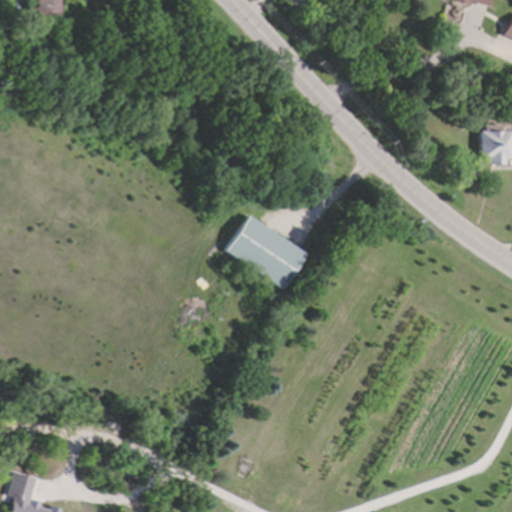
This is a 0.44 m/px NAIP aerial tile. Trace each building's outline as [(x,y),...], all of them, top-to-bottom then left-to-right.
[(24,24),(24,10),(34,10),(33,0),(53,0),(54,25),(24,24)] [(452,0),(487,11),(490,0),(452,0)] [(506,20),(511,22),(511,44),(498,38),(506,20)] [(482,160),(482,153),(472,153),(471,128),(478,127),(478,123),(496,123),(496,129),(502,129),(503,152),(494,152),(495,160),(482,160)] [(220,249),(242,216),(297,252),(276,286),(220,249)] [(4,511),(56,511),(57,511),(35,506),(36,503),(26,500),(32,478),(8,473),(2,498),(8,500),(4,511)]
